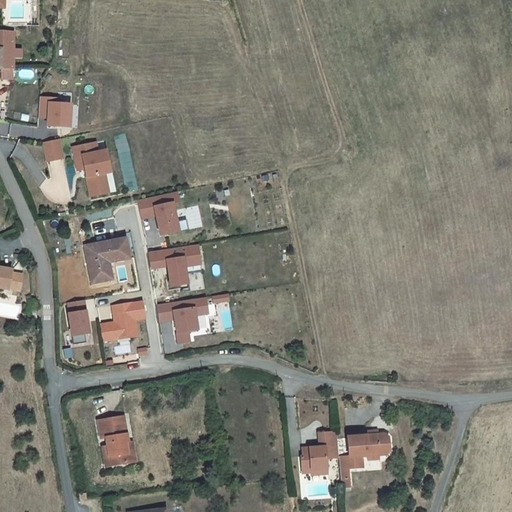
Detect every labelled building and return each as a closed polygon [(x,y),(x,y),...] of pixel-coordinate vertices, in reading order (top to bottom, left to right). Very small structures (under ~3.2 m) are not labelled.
[(6,48),(5,72),(16,72),(16,32),(0,31),(0,47),(4,47),(6,48)] [(57,98),(41,97),(40,117),(49,117),(49,125),(72,126),(73,104),(56,103),(57,98)] [(44,143),(48,162),(64,159),(60,140),(44,143)] [(87,177),(90,189),(108,186),(104,166),(110,164),(107,151),(99,152),(97,143),(74,147),(78,170),(81,170),(86,169),(87,177)] [(178,191),(138,200),(141,214),(155,211),(156,214),(161,235),(179,230),(173,203),(180,202),(178,191)] [(94,282),(113,278),(110,261),(131,257),(127,238),(86,246),(94,282)] [(199,244),(150,252),(152,267),(169,264),(173,286),(190,283),(187,266),(202,263),(199,244)] [(0,283),(10,285),(10,284),(13,265),(0,263),(0,283)] [(228,294),(219,296),(220,302),(229,301),(228,294)] [(206,298),(158,306),(160,323),(176,320),(180,344),(191,342),(189,332),(199,330),(196,316),(209,313),(206,298)] [(84,300),(68,303),(70,313),(69,313),(74,345),(86,343),(85,335),(90,334),(84,300)] [(138,335),(135,319),(144,318),(142,302),(112,306),(115,321),(102,323),(105,340),(138,335)] [(147,348),(138,349),(140,356),(145,355),(145,352),(148,352),(147,348)] [(107,437),(108,445),(110,454),(112,454),(113,464),(131,461),(130,452),(127,452),(125,434),(128,434),(126,416),(100,420),(102,437),(107,437)] [(312,470),(328,469),(327,459),(340,458),(340,457),(338,433),(322,434),(323,448),(303,449),(304,458),(302,459),(303,474),(312,474),(312,470)] [(379,451),(380,455),(386,455),(390,449),(390,439),(384,434),(349,436),(350,456),(346,456),(347,468),(363,467),(363,456),(369,456),(369,452),(379,451)] [(106,465),(113,464),(112,454),(110,454),(108,445),(104,446),(106,465)]
